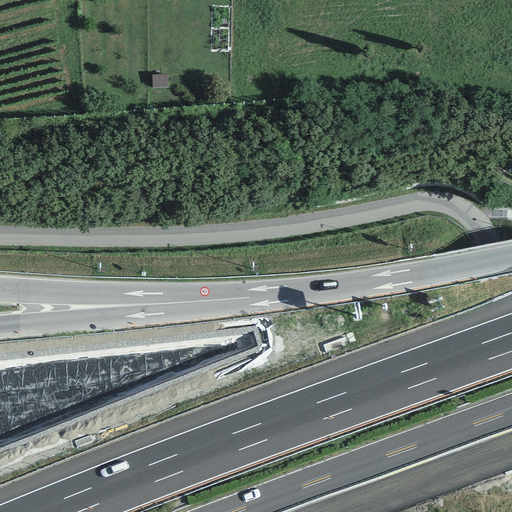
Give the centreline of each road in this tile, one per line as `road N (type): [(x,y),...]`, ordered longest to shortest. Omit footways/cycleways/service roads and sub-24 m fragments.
road 1 (motorway): [(511,340),(52,511)]
road 2 (unclassified): [(0,237),(254,233),(424,203),(464,214)]
road 3 (motorway): [(511,256),(250,298)]
road 4 (motorway): [(268,511),(511,423)]
